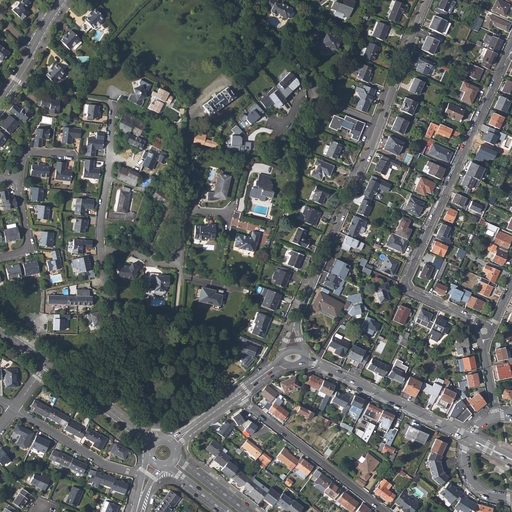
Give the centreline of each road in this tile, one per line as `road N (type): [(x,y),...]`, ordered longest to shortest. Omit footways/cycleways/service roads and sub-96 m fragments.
road 1 (residential): [(484,332),(410,292),(404,279),(511,43)]
road 2 (residential): [(379,125),(294,328)]
road 3 (residential): [(100,251),(106,303),(158,439)]
road 4 (residential): [(384,511),(236,396)]
road 5 (tertiary): [(305,357),(467,438)]
road 6 (residential): [(112,102),(100,251)]
road 7 (residential): [(12,408),(142,476)]
road 8 (residential): [(426,0),(379,125)]
road 9 (residential): [(152,443),(46,364)]
